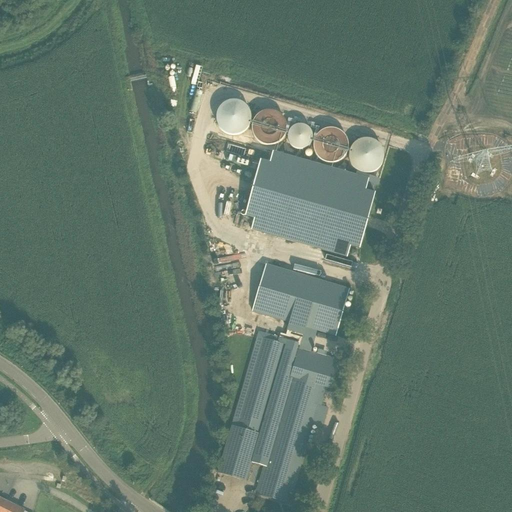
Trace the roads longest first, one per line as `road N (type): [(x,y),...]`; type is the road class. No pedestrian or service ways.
road 1 (unclassified): [(414,173),(318,511)]
road 2 (track): [(488,0),(414,173)]
road 3 (tertiary): [(63,423),(148,509)]
